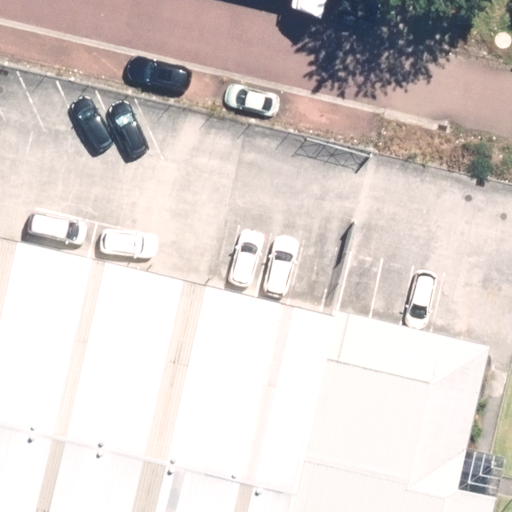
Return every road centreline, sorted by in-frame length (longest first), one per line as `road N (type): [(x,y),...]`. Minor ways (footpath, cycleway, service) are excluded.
road 1 (unknown): [(481,197),(422,114),(365,81),(25,0)]
road 2 (unknown): [(481,197),(331,217),(232,218),(0,181)]
